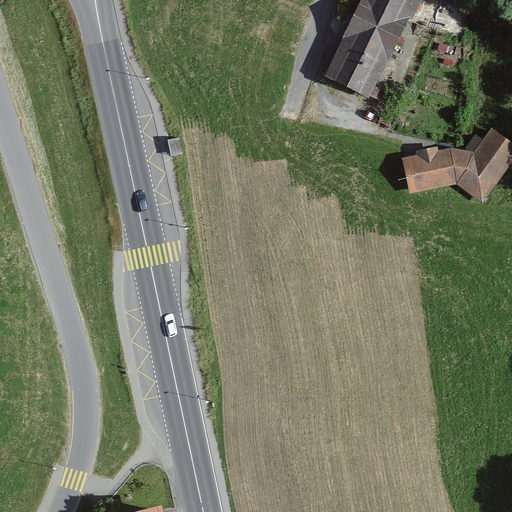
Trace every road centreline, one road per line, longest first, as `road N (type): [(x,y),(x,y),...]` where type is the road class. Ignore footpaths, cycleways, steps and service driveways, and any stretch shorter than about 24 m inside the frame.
road 1 (secondary): [(92,0),(201,511)]
road 2 (tertiary): [(59,511),(83,444),(84,376),(0,105)]
